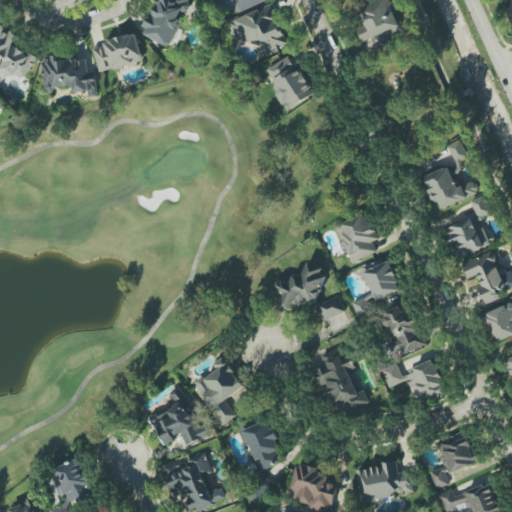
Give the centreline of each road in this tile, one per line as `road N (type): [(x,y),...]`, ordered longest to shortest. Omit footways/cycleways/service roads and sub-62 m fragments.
road 1 (residential): [(307,0),(511,451)]
road 2 (residential): [(490,397),(434,421),(341,441),(306,423),(266,347)]
road 3 (residential): [(17,0),(60,23),(105,15),(125,0)]
